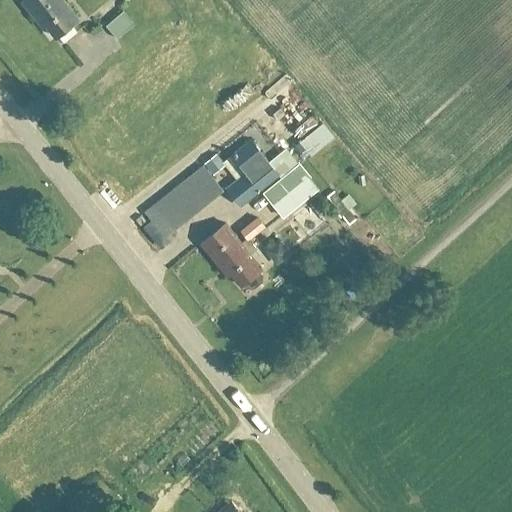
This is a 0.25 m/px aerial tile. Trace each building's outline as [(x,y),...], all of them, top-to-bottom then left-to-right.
[(21,0),(38,21),(41,19),(55,36),(79,18),(64,0),(21,0)] [(114,23),(119,30),(139,14),(129,1),(91,32),(83,22),(75,29),(95,53),(110,41),(103,32),(114,23)] [(305,82),(290,88),(298,111),(313,106),(305,82)] [(232,153),(242,165),(234,171),(239,176),(226,186),(241,205),(280,173),(250,137),(232,153)] [(213,173),(225,163),(216,151),(203,161),(213,173)] [(284,215),(315,191),(296,166),(265,191),(284,215)] [(342,216),(348,224),(356,218),(348,208),(355,203),(347,193),(340,198),(334,190),(327,196),(333,204),(331,206),(340,217),(342,216)] [(140,225),(146,220),(141,214),(135,219),(140,225)] [(263,273),(260,269),(262,267),(250,253),(257,248),(249,237),(264,226),(257,217),(241,230),(246,237),(241,241),(225,222),(200,241),(228,276),(232,273),(241,284),(243,283),(246,286),(254,287),(262,280),(263,273)] [(148,479),(172,452),(157,438),(132,465),(148,479)] [(241,511),(230,499),(216,511),(241,511)]
